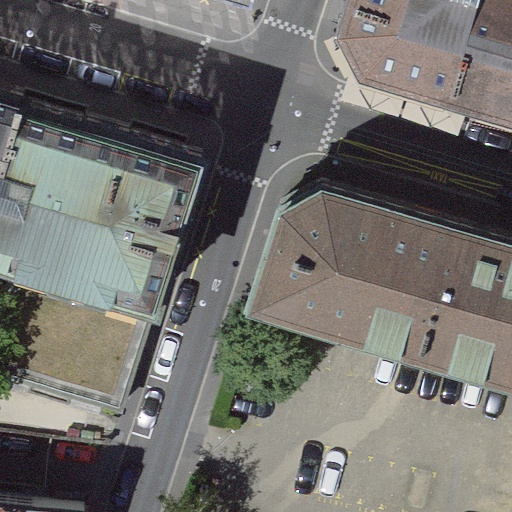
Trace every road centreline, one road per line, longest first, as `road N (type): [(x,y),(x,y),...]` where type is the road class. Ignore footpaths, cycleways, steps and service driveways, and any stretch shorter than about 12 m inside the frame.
road 1 (residential): [(275,92),(145,511)]
road 2 (residential): [(275,92),(0,14)]
road 3 (residential): [(511,164),(275,92)]
